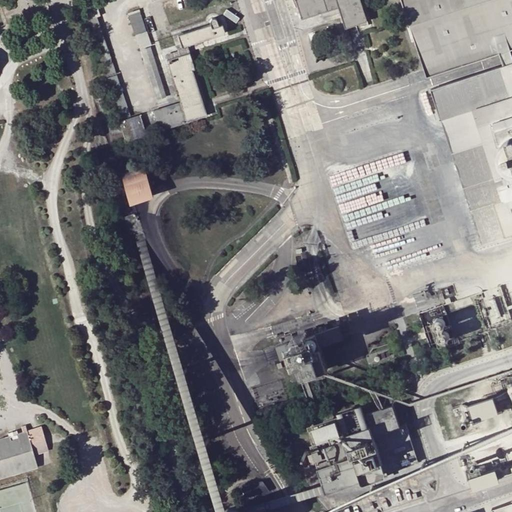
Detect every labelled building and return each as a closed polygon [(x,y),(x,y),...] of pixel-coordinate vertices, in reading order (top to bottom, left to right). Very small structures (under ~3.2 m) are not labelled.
[(297,0),(304,20),(322,14),(340,8),(341,13),(347,29),(368,22),(361,0),(297,0)] [(511,0),(401,0),(424,67),(511,38),(511,0)] [(96,3),(80,8),(84,21),(100,15),(96,3)] [(340,8),(322,14),(324,18),(341,13),(340,8)] [(211,25),(179,36),(183,49),(188,47),(226,35),(223,26),(219,27),(217,21),(215,20),(212,20),(210,23),(211,25)] [(183,49),(179,36),(174,37),(178,51),(183,49)] [(183,49),(178,51),(178,52),(166,56),(168,62),(190,55),(188,47),(183,49)] [(195,71),(190,55),(168,62),(180,103),(154,112),(154,114),(158,125),(151,127),(153,133),(160,130),(160,133),(207,117),(193,72),(195,71)] [(511,64),(432,90),(442,120),(474,109),(504,201),(511,198),(511,64)] [(130,114),(124,89),(115,91),(120,116),(130,114)] [(474,109),(442,120),(483,245),(511,235),(511,226),(504,201),(474,109)] [(148,116),(151,127),(158,125),(154,114),(148,116)] [(139,117),(120,123),(127,143),(146,137),(139,117)] [(145,166),(123,173),(133,202),(155,195),(145,166)] [(137,214),(126,217),(131,235),(137,233),(143,232),(137,214)] [(481,289),(459,296),(463,308),(485,301),(485,303),(493,300),(490,291),(483,294),(481,289)] [(501,319),(502,315),(502,313),(501,310),(498,307),(494,305),(489,305),(487,305),(483,308),(481,313),(481,317),(483,321),(486,324),(490,326),(493,325),(497,324),(500,322),(501,319)] [(478,327),(479,322),(477,317),(475,314),(471,312),(465,312),(461,313),(458,317),(457,320),(457,324),(458,328),(461,331),(465,333),(469,333),(472,332),(476,330),(478,327)] [(434,323),(434,327),(436,330),(440,331),(443,330),(445,327),(445,324),(443,321),(440,320),(437,320),(434,323)] [(308,336),(310,340),(316,338),(319,347),(345,339),(340,325),(308,336)] [(296,341),(277,348),(282,362),(295,357),(296,362),(300,361),(304,377),(321,372),(314,351),(319,349),(319,347),(316,338),(310,340),(308,336),(307,332),(294,336),(296,341)] [(439,336),(439,340),(441,343),(445,345),(448,343),(450,340),(450,337),(448,334),(445,333),(442,334),(439,336)] [(492,399),(467,407),(472,423),(497,415),(492,399)] [(346,434),(312,445),(326,488),(327,492),(362,482),(363,484),(387,476),(387,473),(419,463),(408,426),(401,428),(394,406),(365,415),(362,406),(339,413),(346,434)] [(42,427),(28,431),(35,457),(49,453),(42,427)] [(0,478),(38,467),(35,457),(28,431),(18,434),(8,437),(0,439),(0,478)] [(496,464),(469,470),(473,484),(499,479),(496,464)] [(268,501),(255,505),(259,504),(262,506),(264,509),(264,511),(271,511),(270,507),(268,501)] [(511,511),(511,501),(491,508),(492,511),(511,511)]
